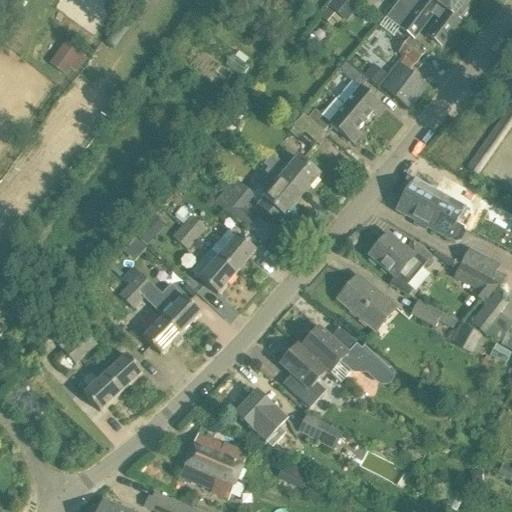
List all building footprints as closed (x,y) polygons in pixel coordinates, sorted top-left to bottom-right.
[(333,0),(328,7),(344,20),(359,0),(333,0)] [(433,15),(436,18),(443,8),(438,6),(442,0),(419,0),(419,1),(417,0),(400,0),(379,28),(392,37),(399,29),(413,40),(433,15)] [(443,8),(436,18),(438,19),(426,35),(441,47),(461,21),(458,19),(459,17),(463,18),(468,11),(466,8),(472,0),(442,0),(438,6),(443,8)] [(128,30),(120,23),(107,42),(115,48),(128,30)] [(416,63),(417,64),(426,52),(408,40),(400,52),(406,56),(411,60),(416,63)] [(56,59),(69,69),(74,72),(84,60),(65,46),(56,59)] [(411,60),(406,56),(399,65),(409,72),(416,63),(411,60)] [(337,72),(360,88),(367,80),(345,62),(337,72)] [(373,65),(364,77),(365,78),(377,87),(386,75),(373,65)] [(381,88),(409,108),(426,86),(409,72),(399,65),(381,88)] [(343,108),(363,125),(381,105),(361,88),(343,108)] [(329,124),(329,125),(330,125),(334,129),(349,142),(357,132),(363,125),(343,108),(329,124)] [(285,117),(295,124),(301,116),(292,109),(285,117)] [(314,112),(308,120),(323,133),(330,125),(329,125),(329,124),(322,117),(315,111),(314,112)] [(327,137),(308,120),(302,115),(301,116),(295,124),(294,126),(319,146),(327,137)] [(244,148),(264,165),(270,157),(269,156),(251,140),(244,148)] [(264,165),(269,169),(281,179),(302,196),(319,176),(298,159),(288,170),(272,156),(270,157),(264,165)] [(183,179),(189,185),(198,174),(192,168),(183,179)] [(281,179),(269,169),(266,173),(262,178),(273,188),(259,204),(279,221),(284,216),(285,216),(302,196),(281,179)] [(404,196),(456,223),(464,207),(413,179),(404,196)] [(219,204),(249,228),(265,241),(273,231),(260,220),(259,222),(242,208),(252,195),(236,182),(219,204)] [(456,223),(404,196),(396,212),(447,239),(454,243),(461,241),(465,234),(463,227),(456,223)] [(494,210),(511,220),(511,207),(500,200),(494,210)] [(161,229),(171,217),(159,207),(149,219),(161,229)] [(183,227),(198,240),(207,229),(192,217),(183,227)] [(198,240),(183,227),(174,238),(189,251),(198,240)] [(368,257),(395,279),(397,277),(408,286),(431,257),(413,242),(406,250),(387,234),(368,257)] [(218,258),(236,273),(255,252),(237,236),(218,258)] [(461,266),(499,285),(502,286),(506,278),(496,273),(499,267),(469,251),(461,266)] [(434,256),(450,269),(456,263),(438,252),(434,256)] [(236,273),(218,258),(199,279),(217,295),(236,273)] [(499,285),(461,266),(454,280),(476,291),(472,296),(482,306),(499,285)] [(426,268),(413,283),(425,292),(437,277),(426,268)] [(131,286),(144,299),(153,289),(139,276),(131,286)] [(338,300),(375,332),(394,309),(357,277),(338,300)] [(144,299),(131,286),(122,296),(135,308),(144,299)] [(471,324),(482,334),(506,305),(495,296),(471,324)] [(163,318),(180,334),(200,314),(183,297),(163,318)] [(411,317),(433,328),(440,315),(417,304),(411,317)] [(437,323),(451,330),(455,323),(442,315),(437,323)] [(180,334),(163,318),(143,339),(160,355),(180,334)] [(488,332),(503,341),(507,333),(492,325),(488,332)] [(485,341),(459,327),(451,342),(477,356),(485,341)] [(317,329),(300,348),(325,372),(328,375),(339,385),(350,372),(351,373),(364,372),(375,383),(380,385),(385,385),(390,383),(391,378),(391,372),(388,370),(388,371),(362,348),(360,350),(344,335),(335,345),(329,340),(317,329)] [(72,340),(86,355),(96,345),(83,331),(72,340)] [(86,355),(72,340),(61,349),(76,364),(86,355)] [(325,372),(300,348),(297,345),(279,364),(297,381),(288,391),(308,410),(325,392),(315,383),(325,372)] [(511,354),(503,349),(498,357),(511,365),(511,354)] [(105,375),(121,393),(142,374),(126,356),(105,375)] [(121,393),(105,375),(83,394),(99,412),(121,393)] [(234,414),(263,441),(276,426),(279,428),(286,420),(255,391),(234,414)] [(298,432),(334,451),(343,433),(307,416),(298,432)] [(198,435),(180,479),(213,492),(212,494),(228,500),(247,453),(236,449),(223,444),(222,445),(198,435)] [(238,444),(236,449),(247,453),(249,449),(238,444)] [(277,478),(302,489),(309,474),(284,463),(277,478)] [(481,472),(471,472),(471,483),(482,482),(481,472)] [(148,509),(155,511),(168,511),(173,501),(155,493),(153,499),(149,497),(145,507),(148,509)] [(129,511),(102,501),(97,511),(129,511)] [(173,501),(168,511),(193,511),(194,510),(173,501)]
